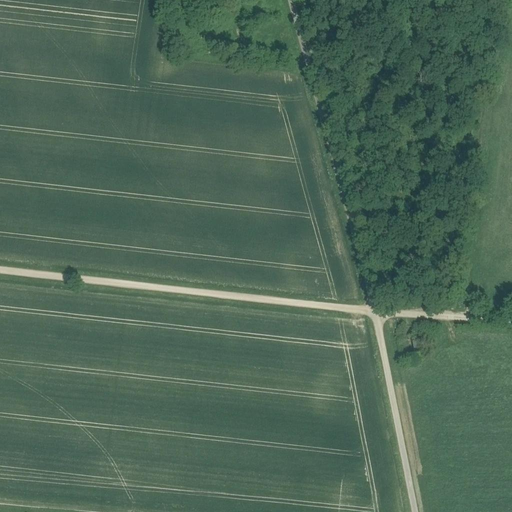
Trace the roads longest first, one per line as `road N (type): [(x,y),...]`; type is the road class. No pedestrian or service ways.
road 1 (unclassified): [(293,0),(365,258),(415,511)]
road 2 (track): [(0,271),(511,320)]
